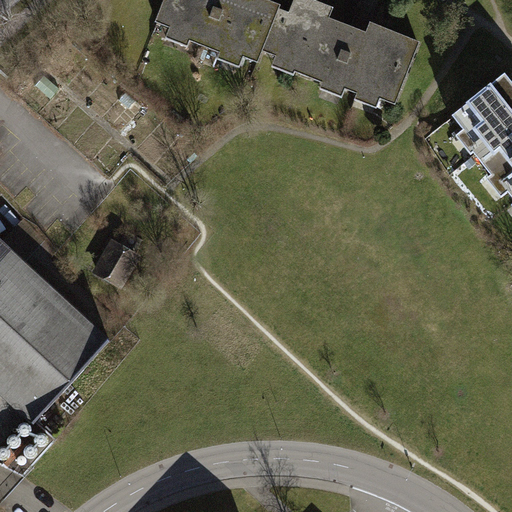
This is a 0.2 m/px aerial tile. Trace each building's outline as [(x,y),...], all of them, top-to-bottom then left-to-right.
[(282,12),(250,0),(157,0),(146,32),(257,75),(262,63),(282,12)] [(286,0),(282,12),(262,63),(393,113),(418,48),(291,0),(286,0)] [(511,189),(511,101),(492,78),(449,113),(511,189)] [(136,255),(105,239),(89,270),(120,286),(136,255)] [(0,243),(0,459),(108,343),(0,243)]
